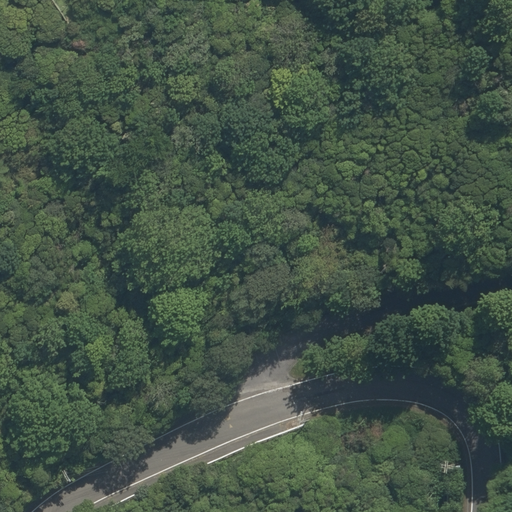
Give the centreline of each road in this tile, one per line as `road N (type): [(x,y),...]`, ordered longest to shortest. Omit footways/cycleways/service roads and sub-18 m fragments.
road 1 (unclassified): [(226,424),(357,387),(447,396),(482,430),(481,511)]
road 2 (residential): [(226,424),(261,379),(300,348),(379,304),(511,273)]
road 3 (unclassified): [(66,511),(226,424)]
